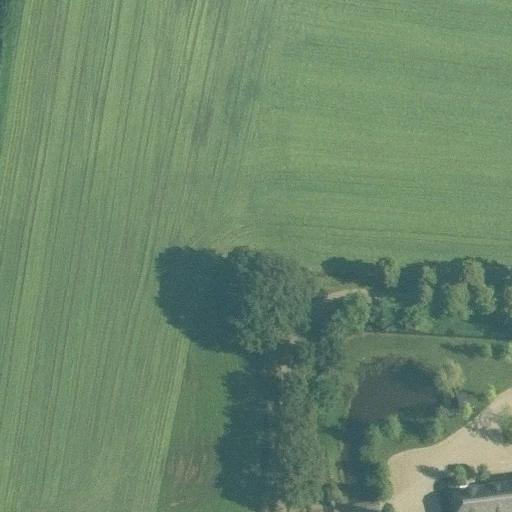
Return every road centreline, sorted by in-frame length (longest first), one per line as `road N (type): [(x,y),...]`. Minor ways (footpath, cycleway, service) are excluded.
road 1 (unclassified): [(275,511),(314,319),(341,302)]
road 2 (track): [(341,302),(511,308)]
